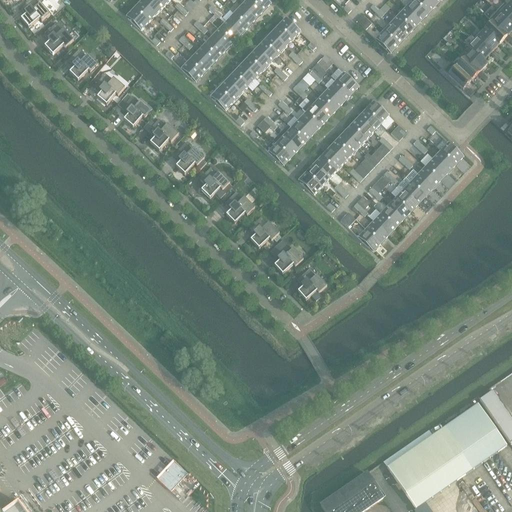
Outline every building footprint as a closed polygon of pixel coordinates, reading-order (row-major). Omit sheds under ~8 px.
[(50,16),(40,4),(39,5),(38,4),(34,0),(30,0),(20,9),(26,16),(21,20),(29,30),(40,21),(42,23),(50,16)] [(164,9),(154,0),(143,0),(142,2),(156,16),(164,9)] [(171,1),(170,0),(154,0),(164,9),(171,1)] [(264,14),(249,0),(248,0),(241,8),(256,22),(264,14)] [(271,6),(265,0),(249,0),(264,14),(271,6)] [(436,9),(426,0),(414,0),(413,2),(428,16),(436,9)] [(443,1),(442,0),(426,0),(436,9),(443,1)] [(156,16),(142,2),(134,10),(149,24),(156,16)] [(428,16),(413,2),(405,9),(421,24),(428,16)] [(183,9),(178,4),(175,8),(180,13),(183,9)] [(511,11),(505,4),(497,13),(511,26),(511,11)] [(217,11),(212,6),(209,10),(214,15),(217,11)] [(379,11),(374,6),(370,9),(376,14),(379,11)] [(351,12),(346,7),(343,10),(348,15),(351,12)] [(256,22),(241,8),(234,15),(248,30),(256,22)] [(189,14),(183,9),(180,13),(185,17),(189,14)] [(421,24),(405,9),(398,17),(413,32),(421,24)] [(149,24),(134,10),(126,18),(141,32),(149,24)] [(222,16),(217,11),(214,15),(219,20),(222,16)] [(384,16),(379,11),(376,14),(381,19),(384,16)] [(511,32),(511,26),(497,13),(489,21),(507,38),(508,36),(511,32)] [(248,30),(234,15),(226,23),(241,38),(248,30)] [(371,25),(363,17),(357,23),(365,32),(371,25)] [(413,32),(398,17),(390,25),(406,40),(413,32)] [(301,34),(286,19),(278,27),(293,42),(301,34)] [(169,25),(163,20),(160,23),(165,28),(169,25)] [(507,38),(489,21),(491,23),(484,32),(499,46),(505,39),(509,43),(511,39),(508,36),(507,38)] [(202,27),(197,22),(194,26),(199,31),(202,27)] [(241,38),(226,23),(219,31),(233,45),(241,38)] [(74,42),(63,31),(62,32),(56,25),(43,36),(50,43),(45,48),(53,57),(63,47),(65,49),(74,42)] [(174,30),(169,25),(165,28),(170,33),(174,30)] [(406,40),(390,25),(383,33),(399,48),(406,40)] [(204,35),(208,32),(202,27),(199,31),(204,35)] [(293,42),(278,27),(270,35),(285,50),(293,42)] [(233,45),(219,31),(211,39),(226,53),(233,45)] [(499,46),(484,32),(476,40),(491,54),(493,53),(499,46)] [(399,48),(383,33),(375,41),(391,56),(399,48)] [(160,44),(151,35),(148,39),(157,47),(160,44)] [(285,50),(270,35),(263,43),(278,57),(285,50)] [(188,43),(182,38),(179,41),(184,46),(188,43)] [(226,53),(211,39),(204,47),(219,61),(226,53)] [(491,54),(476,40),(468,48),(487,66),(484,62),(490,56),(493,59),(496,56),(493,53),(491,54)] [(193,48),(188,43),(184,46),(189,51),(193,48)] [(278,57),(263,43),(256,51),(270,65),(278,57)] [(316,49),(311,44),(308,47),(313,52),(316,49)] [(219,61),(204,47),(196,54),(211,69),(219,61)] [(487,66),(468,48),(471,52),(464,60),(479,74),(481,73),(487,66)] [(109,50),(105,55),(110,58),(114,54),(109,50)] [(98,67),(87,56),(86,57),(80,51),(68,63),(74,69),(70,74),(78,83),(88,73),(90,75),(98,67)] [(270,65),(256,51),(248,59),(263,73),(270,65)] [(174,57),(169,52),(165,56),(171,61),(174,57)] [(298,58),(292,53),(289,57),(294,61),(298,58)] [(211,69),(196,54),(189,62),(204,77),(211,69)] [(330,62),(325,57),(322,60),(327,66),(330,62)] [(303,63),(298,58),(294,61),(299,66),(303,63)] [(263,73),(248,59),(241,67),(256,81),(263,73)] [(479,74),(464,60),(456,68),(452,63),(452,64),(471,83),(478,76),(481,79),(484,76),(481,73),(479,74)] [(204,77),(189,62),(181,70),(196,85),(204,77)] [(471,83),(452,64),(443,72),(463,91),(471,83)] [(317,65),(308,75),(313,80),(317,76),(320,80),(326,74),(317,65)] [(256,81),(241,67),(233,75),(248,89),(256,81)] [(283,74),(278,69),(274,72),(279,77),(283,74)] [(338,70),(331,78),(336,83),(350,96),(351,97),(359,89),(358,88),(343,74),(338,70)] [(288,78),(283,74),(279,77),(284,82),(288,78)] [(118,98),(125,89),(113,79),(112,81),(105,75),(94,88),(102,94),(97,99),(107,107),(116,96),(118,98)] [(248,89),(233,75),(226,82),(241,97),(248,89)] [(317,76),(313,80),(319,85),(320,83),(322,81),(320,80),(317,76)] [(331,80),(325,87),(328,90),(342,104),(344,105),(347,101),(351,97),(350,96),(336,83),(335,83),(331,80)] [(241,97),(226,82),(218,90),(233,105),(241,97)] [(268,89),(263,84),(259,88),(264,93),(268,89)] [(302,92),(296,87),(293,90),(298,95),(302,92)] [(273,94),(268,89),(264,93),(269,98),(273,94)] [(233,105),(218,90),(210,98),(225,113),(233,105)] [(328,90),(321,98),(336,113),(344,105),(342,104),(328,90)] [(307,97),(302,92),(298,95),(304,101),(307,97)] [(127,95),(118,107),(128,116),(124,121),(133,129),(143,119),(145,121),(152,112),(141,102),(139,104),(132,98),(131,99),(127,95)] [(321,98),(313,106),(329,121),(336,113),(321,98)] [(253,105),(248,100),(244,104),(249,108),(253,105)] [(287,108),(282,102),(278,106),(284,111),(287,108)] [(310,103),(302,111),(306,114),(321,129),(329,121),(313,106),(310,103)] [(389,118),(373,103),(366,111),(381,126),(389,118)] [(258,110),(253,105),(249,108),(255,113),(258,110)] [(292,113),(287,108),(284,111),(289,116),(292,113)] [(381,126),(366,111),(358,119),(374,134),(381,126)] [(306,114),(298,122),(314,137),(321,129),(306,114)] [(272,123),(267,118),(263,122),(269,127),(272,123)] [(244,124),(239,119),(236,123),(241,128),(244,124)] [(374,134),(358,119),(351,127),(366,142),(374,134)] [(171,144),(178,136),(167,125),(166,127),(159,121),(148,133),(155,139),(150,144),(159,152),(169,142),(171,144)] [(298,122),(291,130),(305,143),(306,144),(314,137),(298,122)] [(277,128),(272,123),(269,127),(274,132),(277,128)] [(288,127),(280,134),(284,137),(298,151),(299,152),(306,144),(305,143),(291,130),(288,127)] [(366,142),(351,127),(343,135),(359,149),(366,142)] [(399,127),(391,135),(399,143),(407,135),(399,127)] [(436,132),(430,127),(427,131),(432,136),(436,132)] [(259,137),(253,132),(250,136),(255,141),(259,137)] [(280,134),(273,142),(276,145),(290,159),(292,160),(299,152),(298,151),(284,137),(280,134)] [(359,149),(343,135),(336,143),(351,157),(359,149)] [(384,147),(388,144),(383,139),(379,142),(384,147)] [(444,140),(436,148),(441,152),(455,166),(456,167),(464,159),(462,158),(444,140)] [(422,147),(417,141),(413,145),(419,150),(422,147)] [(273,142),(265,150),(268,153),(282,167),(284,168),(292,160),(290,159),(276,145),(273,142)] [(351,157),(336,143),(328,150),(344,165),(351,157)] [(197,168),(204,160),(193,149),(192,151),(185,144),(174,156),(181,163),(176,168),(185,176),(195,166),(197,168)] [(390,152),(393,149),(388,144),(384,147),(390,152)] [(428,152),(422,147),(419,150),(424,155),(428,152)] [(344,165),(328,150),(321,158),(337,173),(344,165)] [(441,152),(433,160),(449,175),(456,167),(455,166),(441,152)] [(373,160),(368,154),(364,158),(369,163),(373,160)] [(428,155),(420,163),(426,168),(440,181),(441,183),(449,175),(433,160),(428,155)] [(407,162),(402,157),(399,161),(404,166),(407,162)] [(337,173),(321,158),(314,166),(329,181),(337,173)] [(378,165),(373,160),(369,163),(375,168),(378,165)] [(413,167),(407,162),(404,166),(409,171),(413,167)] [(329,181),(314,166),(306,174),(322,189),(329,181)] [(426,168),(418,176),(432,189),(434,191),(441,183),(440,181),(426,168)] [(211,169),(199,181),(206,187),(201,192),(210,200),(215,195),(220,200),(226,195),(232,188),(229,185),(230,184),(219,174),(218,175),(211,169)] [(358,175),(353,170),(349,174),(355,179),(358,175)] [(413,171),(406,179),(425,197),(426,199),(434,191),(432,189),(418,176),(413,171)] [(392,178),(387,173),(384,176),(389,181),(392,178)] [(322,189),(306,174),(298,182),(314,197),(322,189)] [(363,180),(358,175),(355,179),(360,184),(363,180)] [(398,183),(392,178),(389,181),(394,187),(398,183)] [(406,179),(398,187),(417,205),(419,206),(426,199),(425,197),(406,179)] [(343,191),(338,186),(335,189),(340,194),(343,191)] [(398,187),(391,194),(396,199),(410,213),(411,214),(419,206),(417,205),(398,187)] [(377,194),(372,189),(369,192),(374,197),(377,194)] [(345,200),(349,196),(343,191),(340,194),(345,200)] [(229,192),(222,199),(225,201),(231,195),(229,192)] [(255,209),(244,199),(243,200),(236,193),(225,205),(231,211),(226,216),(235,225),(245,215),(247,217),(255,209)] [(383,199),(377,194),(374,197),(379,202),(383,199)] [(396,199),(388,207),(404,222),(411,214),(410,213),(396,199)] [(363,209),(357,204),(354,208),(359,213),(363,209)] [(335,210),(330,205),(326,209),(332,214),(335,210)] [(388,207),(381,215),(395,229),(396,230),(404,222),(388,207)] [(368,214),(363,209),(359,213),(365,218),(368,214)] [(376,211),(369,218),(373,223),(387,236),(389,238),(396,230),(395,229),(381,215),(380,215),(376,211)] [(344,218),(340,222),(346,227),(348,229),(356,221),(348,214),(344,218)] [(279,235),(269,224),(267,225),(261,219),(249,230),(256,237),(251,241),(259,250),(269,241),(271,243),(279,235)] [(373,223),(366,231),(381,245),(389,238),(387,236),(373,223)] [(366,231),(358,239),(372,252),(374,254),(381,245),(366,231)] [(303,261),(293,250),(292,251),(283,241),(270,252),(279,262),(274,267),(283,276),(293,266),(295,268),(303,261)] [(327,288),(317,276),(315,277),(309,270),(297,281),(303,288),(298,293),(306,302),(311,297),(316,303),(322,298),(319,295),(327,288)] [(511,419),(493,392),(479,401),(510,445),(511,443),(511,419)] [(338,401),(330,393),(326,397),(334,404),(338,401)] [(507,447),(478,406),(387,469),(416,510),(507,447)] [(188,475),(174,462),(157,479),(171,493),(188,475)] [(0,511),(0,472),(1,471),(0,469),(0,511),(24,511),(18,504),(6,511),(0,511)] [(365,511),(384,499),(374,484),(367,475),(321,507),(324,511),(365,511)]
